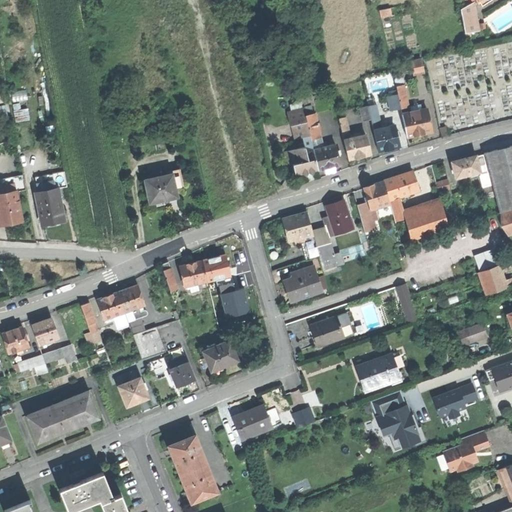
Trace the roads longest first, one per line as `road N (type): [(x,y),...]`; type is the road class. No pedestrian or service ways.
road 1 (residential): [(132,432),(275,373),(282,352),(244,217)]
road 2 (residential): [(511,130),(244,217)]
road 3 (residential): [(0,487),(132,432)]
road 4 (residential): [(128,268),(0,316)]
road 5 (unclassified): [(128,268),(110,259),(0,249)]
road 6 (residential): [(244,217),(128,268)]
